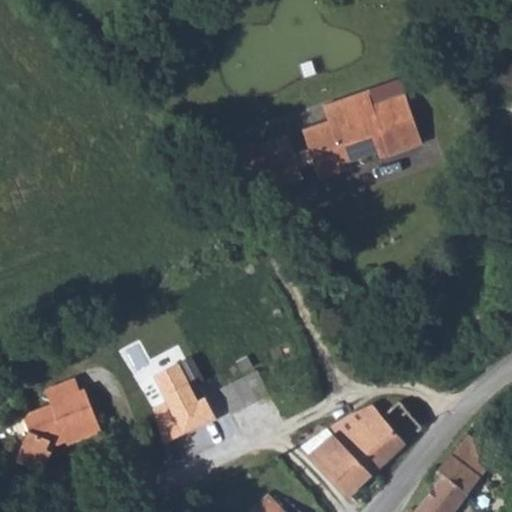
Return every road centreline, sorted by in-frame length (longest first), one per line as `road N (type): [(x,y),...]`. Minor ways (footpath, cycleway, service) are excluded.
road 1 (track): [(344,400),(322,351),(115,53),(177,0)]
road 2 (unclassified): [(109,511),(386,387),(422,391),(461,410)]
road 3 (unclassified): [(375,511),(461,410)]
